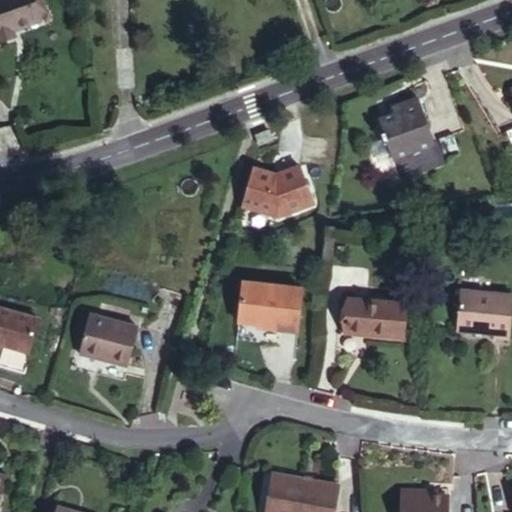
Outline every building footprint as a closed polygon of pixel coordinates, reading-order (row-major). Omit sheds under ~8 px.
[(31,0),(0,0),(0,36),(2,43),(15,39),(12,30),(39,21),(31,0)] [(439,141),(422,95),(401,103),(404,110),(383,118),(388,131),(385,132),(388,140),(391,139),(398,157),(439,141)] [(274,141),(271,131),(256,136),(259,146),(274,141)] [(458,132),(444,136),(451,156),(465,151),(458,132)] [(273,175),(280,217),(313,200),(295,164),(273,175)] [(280,217),(273,175),(254,169),(243,207),(280,217)] [(306,286),(247,280),(244,320),(269,322),(269,325),(303,328),(306,286)] [(510,340),(511,321),(511,296),(463,292),(459,332),(495,336),(496,339),(510,340)] [(0,340),(33,351),(43,314),(0,301),(0,340)] [(405,339),(409,306),(351,301),(348,335),(405,339)] [(128,368),(138,329),(91,315),(80,355),(128,368)] [(272,511),(279,475),(273,475),(266,511),(272,511)] [(334,511),(339,486),(279,475),(272,511),(334,511)] [(446,511),(447,497),(435,496),(401,494),(399,511),(446,511)]
